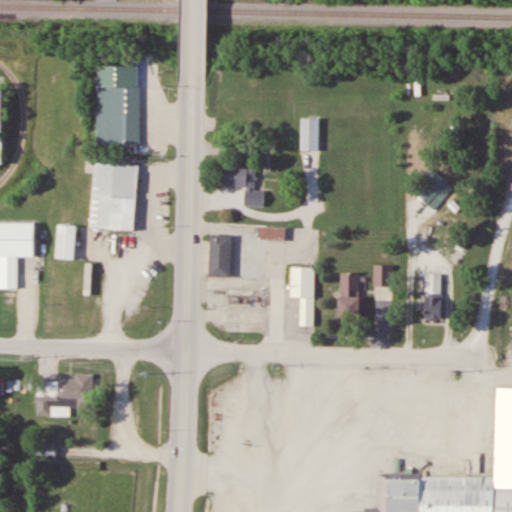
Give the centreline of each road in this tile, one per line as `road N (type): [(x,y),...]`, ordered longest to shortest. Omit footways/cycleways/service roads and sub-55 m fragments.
road 1 (residential): [(475,355),(0,344)]
road 2 (trunk): [(178,511),(194,82)]
